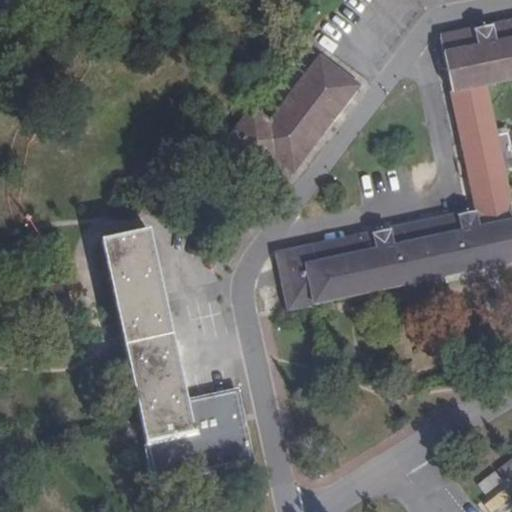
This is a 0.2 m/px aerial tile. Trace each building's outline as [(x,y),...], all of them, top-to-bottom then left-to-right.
[(511,209),(504,177),(498,142),(485,87),(511,81),(511,25),(436,41),(463,161),(466,176),(476,214),(277,257),(289,314),(511,263),(511,209)] [(272,163),(290,173),(355,91),(318,63),(268,128),(251,112),(221,153),(261,180),(272,163)] [(511,150),(510,139),(498,142),(504,177),(511,175),(511,150)] [(356,156),(359,173),(399,163),(397,149),(356,156)] [(103,250),(154,488),(250,469),(236,399),(183,409),(148,242),(103,250)] [(511,459),(499,469),(508,480),(511,476),(511,459)]
